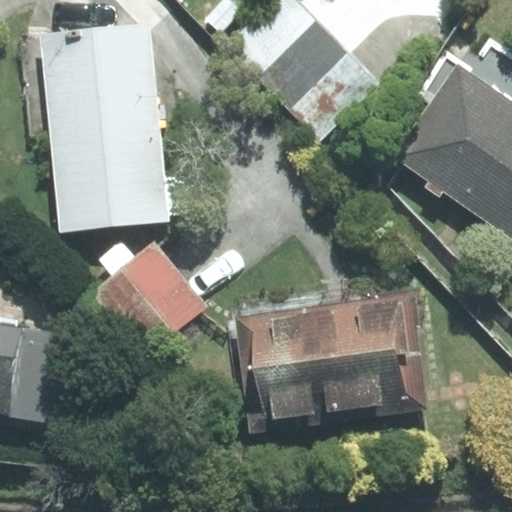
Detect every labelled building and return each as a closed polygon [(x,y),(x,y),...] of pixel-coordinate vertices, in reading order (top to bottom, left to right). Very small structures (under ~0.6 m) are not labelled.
[(378,86),(294,0),(268,0),(224,44),(320,142),(378,86)] [(149,26),(41,36),(59,232),(168,222),(149,26)] [(445,51),(416,93),(431,103),(394,157),(429,181),(424,187),(439,197),(443,192),(494,226),(511,200),(511,54),(490,40),(471,68),(445,51)] [(511,200),(494,226),(511,238),(511,240),(508,246),(511,248),(511,200)] [(154,243),(94,293),(149,357),(208,306),(154,243)] [(413,297),(237,318),(251,431),(427,410),(413,297)] [(19,320),(0,316),(0,412),(46,420),(61,333),(18,326),(19,320)]
